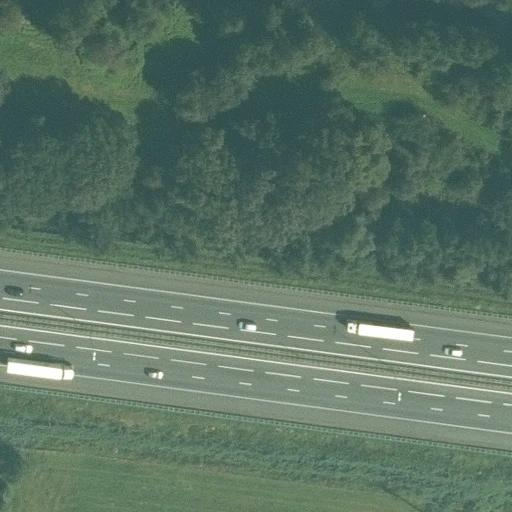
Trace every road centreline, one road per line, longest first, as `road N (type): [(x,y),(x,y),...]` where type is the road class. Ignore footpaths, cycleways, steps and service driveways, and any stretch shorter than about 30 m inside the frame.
road 1 (track): [(0,64),(100,101),(239,100),(324,86),(386,94),(511,146)]
road 2 (motorway): [(0,345),(511,413)]
road 3 (motorway): [(511,357),(0,289)]
